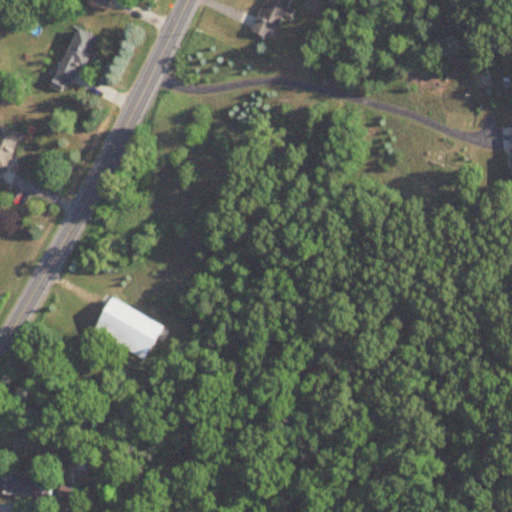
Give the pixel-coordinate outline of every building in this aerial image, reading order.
[(119,0),(95,0),(115,9),(119,0)] [(290,9),(294,0),(268,0),(255,31),(273,40),(281,20),(290,24),(295,12),(290,9)] [(100,37),(81,29),(58,79),(76,88),(100,37)] [(23,132),(2,124),(0,128),(0,177),(5,180),(23,132)] [(149,360),(167,326),(115,300),(97,335),(149,360)] [(0,492),(55,501),(57,483),(2,474),(0,488),(0,492)] [(62,495),(79,501),(83,491),(67,484),(62,495)]
